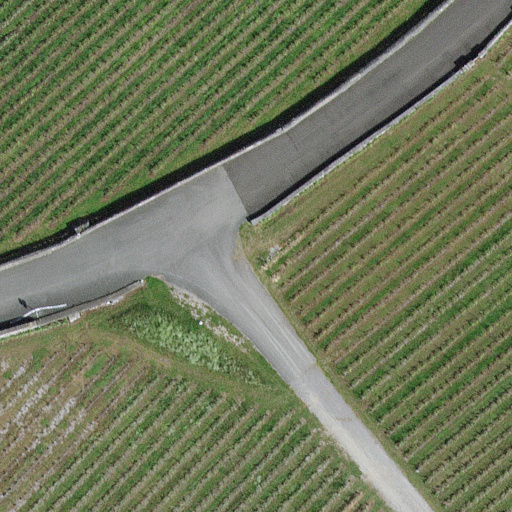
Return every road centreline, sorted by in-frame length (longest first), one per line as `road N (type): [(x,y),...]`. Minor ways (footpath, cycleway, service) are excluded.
road 1 (unclassified): [(182,224),(332,127),(489,0)]
road 2 (unclassified): [(182,224),(416,511)]
road 3 (unclassified): [(0,298),(110,261),(182,224)]
